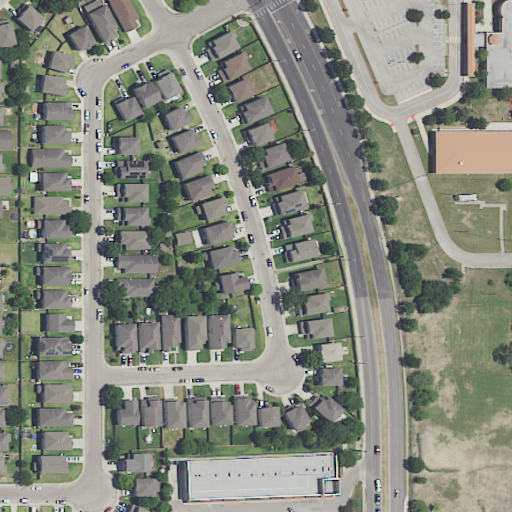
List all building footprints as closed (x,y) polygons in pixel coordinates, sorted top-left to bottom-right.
[(114,37),(110,29),(114,27),(99,0),(94,0),(82,7),(101,43),(114,37)] [(128,0),(109,0),(121,32),(138,26),(128,0)] [(481,32),(482,87),(511,87),(511,130),(432,131),(432,173),(511,173),(511,0),(501,0),(498,2),(497,4),(495,8),(496,12),(497,15),(498,17),(496,18),(497,32),(481,32)] [(463,2),(463,39),(464,76),(472,76),(471,2),(463,2)] [(29,31),(41,18),(26,5),(14,18),(29,31)] [(8,22),(0,23),(0,46),(13,44),(8,22)] [(76,51),(92,42),(82,25),(66,34),(76,51)] [(236,48),(228,31),(203,43),(212,60),(236,48)] [(68,73),(71,55),(50,51),(47,69),(68,73)] [(247,69),(240,54),(214,66),(221,82),(247,69)] [(177,93),(169,72),(152,79),(161,99),(177,93)] [(66,78),(41,75),(39,93),(65,95),(66,78)] [(250,95),(243,78),(224,87),(231,103),(250,95)] [(157,102),(149,81),(132,87),(140,108),(157,102)] [(122,121),(139,113),(130,95),(114,103),(122,121)] [(243,125),(269,112),(262,97),(235,109),(243,125)] [(62,102),(42,102),(42,120),(71,120),(71,108),(62,108),(62,102)] [(167,129),(187,123),(182,106),(162,112),(167,129)] [(249,146),(272,139),(267,122),(244,129),(249,146)] [(41,144),(70,143),(70,130),(61,130),(61,125),(41,125),(41,144)] [(192,127),(170,137),(177,153),(200,143),(192,127)] [(0,129),(0,146),(8,147),(9,130),(0,129)] [(136,155),(136,136),(115,137),(115,155),(136,155)] [(256,157),(259,169),(286,160),(281,143),(261,149),(263,155),(256,157)] [(62,149),(31,148),(31,166),(70,166),(70,154),(62,154),(62,149)] [(173,161),(180,179),(205,169),(198,151),(173,161)] [(143,178),(143,160),(114,160),(114,178),(143,178)] [(263,175),(269,191),(304,180),(301,172),(294,174),(291,165),(263,175)] [(40,173),(40,191),(69,190),(69,173),(40,173)] [(183,183),(188,200),(214,192),(208,174),(183,183)] [(7,177),(0,177),(0,194),(8,194),(7,177)] [(144,201),(144,183),(115,183),(116,201),(144,201)] [(304,208),(299,190),(271,197),(276,215),(304,208)] [(33,214),(70,213),(70,205),(64,205),(64,196),(33,196),(33,214)] [(203,220),(225,214),(219,196),(198,203),(203,220)] [(117,226),(146,225),(146,207),(117,207),(117,226)] [(277,222),(282,239),(311,231),(306,214),(277,222)] [(70,237),(69,225),(61,225),(61,219),(37,219),(37,228),(41,228),(41,238),(70,237)] [(206,244),(233,238),(229,220),(202,226),(206,244)] [(144,230),(116,231),(116,249),(144,249),(144,230)] [(191,242),(188,231),(173,234),(176,245),(191,242)] [(285,262),(314,257),(310,239),(282,244),(285,262)] [(62,243),(40,242),(39,261),(70,261),(70,248),(62,247),(62,243)] [(203,260),(208,259),(210,268),(238,263),(235,246),(202,251),(203,260)] [(155,272),(155,255),(116,254),(116,272),(155,272)] [(68,266),(39,267),(40,285),(68,285),(68,266)] [(292,271),(294,290),(322,287),(320,269),(292,271)] [(245,290),(243,276),(234,277),(234,273),(217,275),(219,292),(245,290)] [(154,278),(116,279),(116,287),(122,287),(122,297),(155,296),(154,278)] [(40,309),(70,308),(70,295),(62,295),(62,289),(40,290),(40,309)] [(303,300),(295,301),(297,315),(325,311),(324,302),(328,302),(327,292),(302,295),(303,300)] [(45,332),(70,332),(70,319),(62,319),(62,314),(45,313),(45,332)] [(178,314),(161,315),(162,349),(179,348),(178,314)] [(224,314),(207,315),(208,349),(225,348),(224,314)] [(202,349),(201,315),(184,316),(185,350),(202,349)] [(329,336),(328,318),(299,321),(300,338),(329,336)] [(138,351),(156,351),(155,322),(137,322),(138,351)] [(113,324),(114,352),(133,352),(132,323),(113,324)] [(249,328),(231,328),(232,348),(250,347),(249,328)] [(36,356),(71,355),(70,337),(35,337),(36,356)] [(316,343),(317,362),(337,361),(336,342),(316,343)] [(35,379),(70,379),(70,361),(36,361),(35,379)] [(338,366),(318,367),(318,385),(339,385),(338,366)] [(40,403),(68,403),(68,384),(36,384),(36,393),(41,393),(40,403)] [(322,398),(317,394),(307,404),(328,423),(340,410),(325,395),(322,398)] [(157,399),(140,400),(141,426),(158,426),(157,399)] [(233,399),(234,425),(252,425),(251,399),(233,399)] [(135,424),(134,400),(121,400),(121,408),(115,408),(116,425),(135,424)] [(163,428),(182,428),(181,401),(163,401),(163,428)] [(204,401),(187,401),(187,428),(205,427),(204,401)] [(228,402),(209,402),(210,425),(229,424),(228,402)] [(282,411),(291,431),(307,424),(298,404),(282,411)] [(275,406),(257,407),(257,426),(275,426),(275,406)] [(61,407),(36,408),(36,426),(70,426),(69,412),(61,412),(61,407)] [(0,410),(0,427),(7,428),(8,410),(0,410)] [(41,450),(70,450),(70,437),(63,437),(63,431),(41,431),(41,450)] [(146,453),(129,453),(129,458),(121,458),(121,471),(146,471),(146,453)] [(58,455),(34,455),(34,472),(66,473),(66,462),(57,462),(58,455)] [(329,455),(183,461),(184,499),(331,493),(329,455)] [(157,478),(131,478),(132,495),(157,495),(157,478)]
